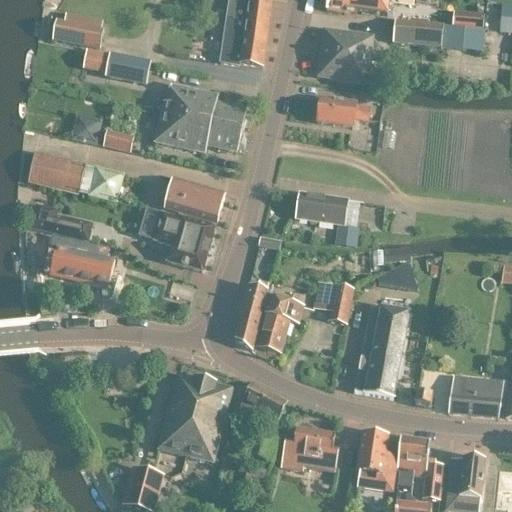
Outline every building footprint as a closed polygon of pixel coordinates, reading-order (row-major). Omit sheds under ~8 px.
[(229,0),(228,6),(226,18),(268,25),(271,0),(229,0)] [(389,0),(413,4),(413,0),(327,0),(326,13),(346,16),(347,10),(386,16),(389,0)] [(499,33),(511,34),(511,6),(502,5),(499,33)] [(52,43),(88,50),(99,52),(103,30),(101,30),(102,22),(65,15),(64,23),(55,22),(52,43)] [(238,65),(262,69),(268,25),(226,18),(220,65),(238,68),(238,65)] [(484,32),(400,23),(395,23),(392,44),(482,53),(484,32)] [(366,86),(373,38),(323,31),(316,79),(366,86)] [(145,86),(146,82),(149,64),(110,56),(106,78),(145,86)] [(163,104),(160,115),(240,134),(245,113),(215,106),(216,98),(171,87),(167,104),(163,104)] [(353,121),(368,123),(370,110),(355,108),(356,106),(319,101),(316,125),(352,130),(353,121)] [(153,145),(204,157),(205,148),(235,155),(240,134),(160,115),(153,145)] [(95,148),(101,123),(78,118),(71,142),(95,148)] [(105,132),(102,148),(129,154),(133,138),(105,132)] [(27,184),(78,195),(85,166),(34,155),(27,184)] [(92,169),(87,197),(118,203),(123,175),(92,169)] [(216,225),(224,195),(173,180),(164,210),(216,225)] [(299,195),(295,221),(344,228),(347,202),(299,195)] [(36,207),(30,230),(44,233),(87,243),(91,226),(57,218),(49,216),(50,211),(36,207)] [(209,247),(215,228),(179,218),(179,220),(161,215),(153,242),(171,247),(166,263),(202,273),(207,255),(208,255),(210,247),(209,247)] [(341,228),(338,246),(352,249),(356,231),(341,228)] [(114,261),(70,251),(72,242),(42,235),(38,257),(62,262),(78,266),(75,283),(107,290),(114,261)] [(259,247),(278,251),(280,244),(260,240),(259,247)] [(409,261),(409,256),(409,251),(384,252),(384,262),(409,261)] [(410,266),(395,271),(399,282),(414,276),(410,266)] [(502,283),(511,284),(511,268),(504,268),(502,283)] [(327,323),(346,327),(353,291),(317,284),(313,309),(329,312),(327,323)] [(251,352),(266,292),(248,287),(234,341),(251,352)] [(303,307),(270,297),(256,347),(280,354),(289,323),(298,325),(303,307)] [(358,372),(354,395),(392,402),(409,315),(383,310),(380,309),(380,310),(370,308),(360,360),(357,372),(358,372)] [(327,341),(343,344),(346,333),(329,329),(327,341)] [(158,451),(185,458),(204,383),(177,376),(158,451)] [(426,378),(425,394),(440,395),(441,380),(426,378)] [(503,384),(453,379),(447,416),(498,420),(503,384)] [(232,390),(204,383),(185,458),(213,465),(232,390)] [(241,409),(236,420),(250,427),(269,393),(251,384),(239,408),(241,409)] [(275,428),(287,403),(269,393),(250,427),(263,434),(268,424),(275,428)] [(414,407),(430,410),(432,399),(416,396),(414,407)] [(334,436),(296,430),(294,442),(285,441),(280,470),(302,473),(303,469),(334,474),(338,451),(332,450),(334,436)] [(362,434),(356,473),(359,473),(357,489),(392,494),(397,457),(385,455),(388,438),(362,434)] [(249,456),(269,463),(275,443),(256,436),(249,456)] [(398,462),(398,474),(394,511),(430,511),(431,507),(417,506),(411,499),(413,477),(424,479),(422,501),(439,503),(443,468),(435,467),(435,462),(427,461),(429,444),(400,440),(398,462)] [(444,511),(478,511),(484,461),(462,458),(461,462),(450,461),(444,511)] [(255,505),(256,502),(265,472),(245,466),(242,475),(246,476),(239,500),(255,505)] [(126,487),(157,495),(162,476),(131,468),(126,487)] [(511,511),(511,472),(498,471),(496,471),(492,509),(504,510),(503,511),(511,511)] [(0,473),(0,502),(14,491),(0,473)] [(152,511),(157,495),(126,487),(121,506),(143,511),(152,511)]
